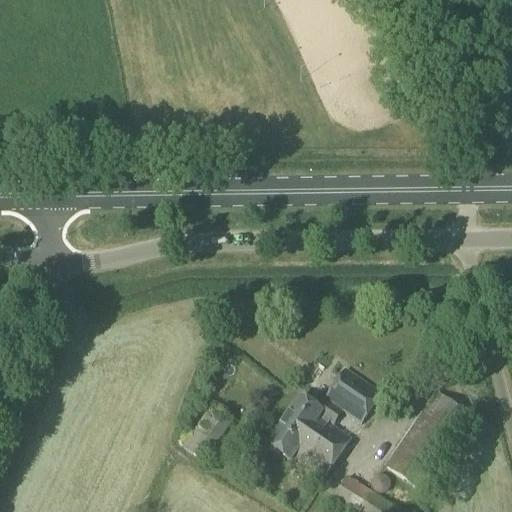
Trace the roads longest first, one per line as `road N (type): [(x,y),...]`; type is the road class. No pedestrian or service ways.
road 1 (primary): [(44,195),(466,190)]
road 2 (unclassified): [(465,241),(174,248),(47,262)]
road 3 (unclassified): [(502,426),(465,241)]
road 4 (unclassified): [(0,386),(40,298),(47,262)]
